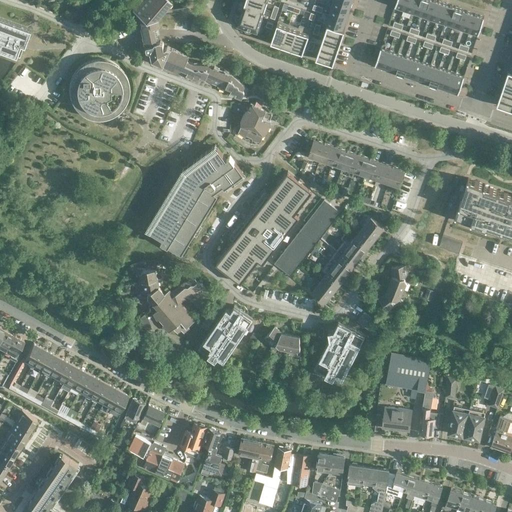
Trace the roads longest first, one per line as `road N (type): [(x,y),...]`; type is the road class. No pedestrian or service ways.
road 1 (residential): [(511,470),(454,452),(251,428),(173,398),(0,304)]
road 2 (residential): [(271,150),(261,180),(234,204),(205,259),(247,301),(315,317),(341,310),(409,219),(430,158)]
road 3 (residential): [(472,130),(270,63),(234,40),(211,0)]
road 4 (residential): [(271,150),(262,160),(240,158),(215,133),(214,95),(83,35)]
road 5 (residential): [(430,158),(301,119),(271,150)]
road 6 (residential): [(355,65),(475,108)]
